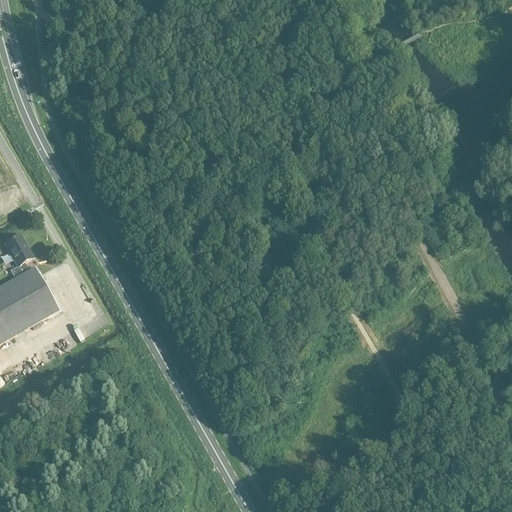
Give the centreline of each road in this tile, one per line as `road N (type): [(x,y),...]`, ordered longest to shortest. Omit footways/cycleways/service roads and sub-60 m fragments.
road 1 (primary): [(248,511),(30,124),(0,26)]
road 2 (unknown): [(307,0),(330,84),(511,435)]
road 3 (unknown): [(33,0),(42,17),(291,133),(354,129)]
